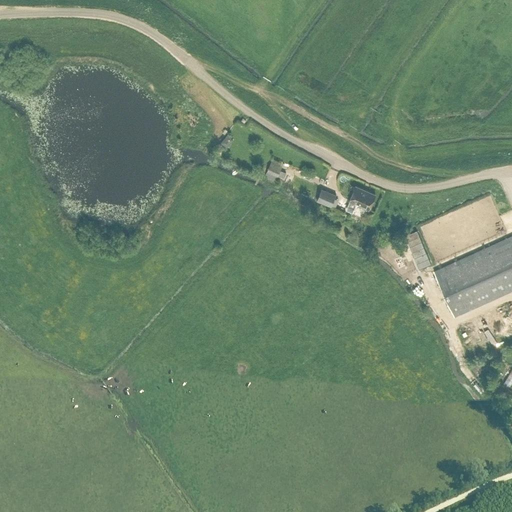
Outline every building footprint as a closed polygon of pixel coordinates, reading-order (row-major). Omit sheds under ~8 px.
[(270,163),(264,176),(275,181),(277,175),(283,178),(286,172),(280,170),(281,168),(270,163)] [(375,194),(355,185),(349,200),(369,209),(375,194)] [(331,205),(336,194),(321,188),(316,199),(331,205)] [(416,231),(405,235),(419,267),(430,262),(416,231)] [(454,316),(511,289),(511,235),(433,271),(454,316)] [(497,307),(484,314),(489,323),(502,317),(497,307)]
